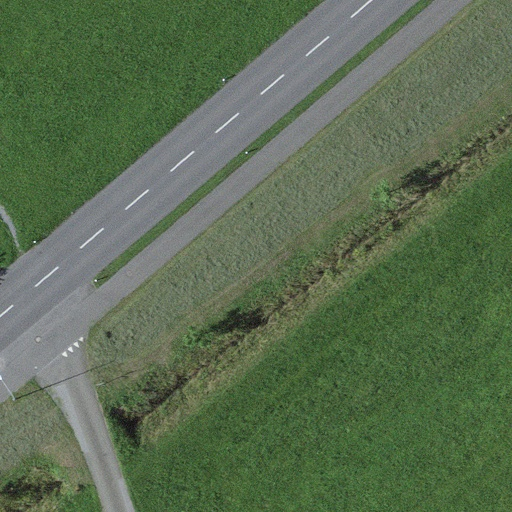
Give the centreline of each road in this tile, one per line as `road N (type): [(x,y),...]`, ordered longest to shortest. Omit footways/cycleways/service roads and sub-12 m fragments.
road 1 (tertiary): [(371,0),(0,316)]
road 2 (track): [(114,511),(34,288)]
